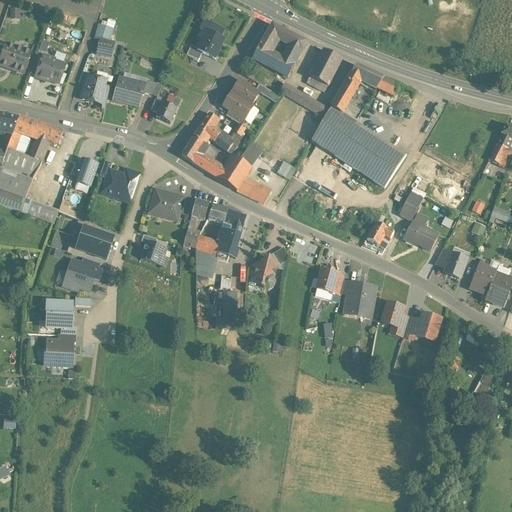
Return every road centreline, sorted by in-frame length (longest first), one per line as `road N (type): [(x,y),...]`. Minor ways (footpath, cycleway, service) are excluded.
road 1 (residential): [(171,161),(252,214),(430,291),(511,340)]
road 2 (secondary): [(511,100),(381,61),(265,5)]
road 3 (residential): [(98,342),(144,189),(164,156)]
road 4 (residential): [(171,161),(265,5)]
road 5 (residential): [(0,107),(164,156)]
